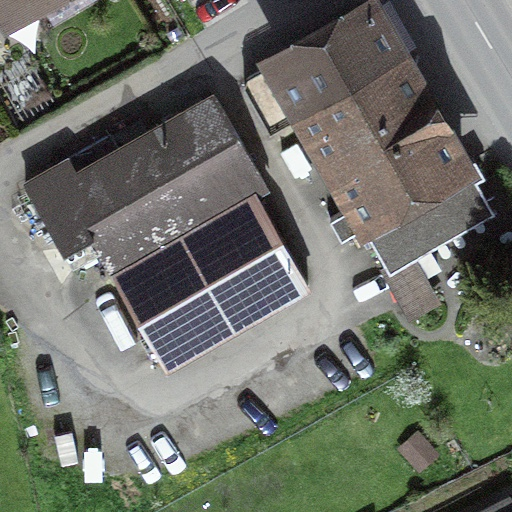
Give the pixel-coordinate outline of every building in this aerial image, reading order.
[(0,0),(0,15),(10,32),(36,16),(31,8),(44,0),(0,0)] [(341,235),(366,221),(462,167),(371,6),(243,79),(246,85),(272,131),(304,113),(355,202),(330,216),(341,235)] [(215,95),(76,174),(68,160),(25,185),(73,268),(99,253),(110,274),(258,190),(267,185),(215,95)] [(487,211),(462,167),(366,221),(391,265),(487,211)] [(258,190),(110,274),(163,366),(311,282),(258,190)] [(511,511),(511,501),(509,496),(477,511),(511,511)]
